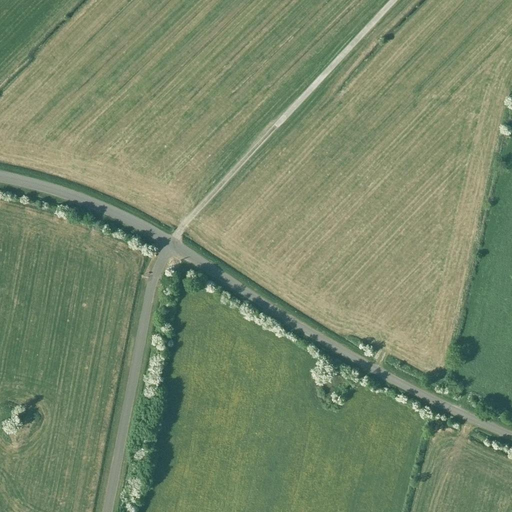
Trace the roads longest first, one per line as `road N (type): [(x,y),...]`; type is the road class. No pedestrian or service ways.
road 1 (unclassified): [(0,176),(144,227),(341,351),(511,436)]
road 2 (track): [(393,0),(170,243)]
